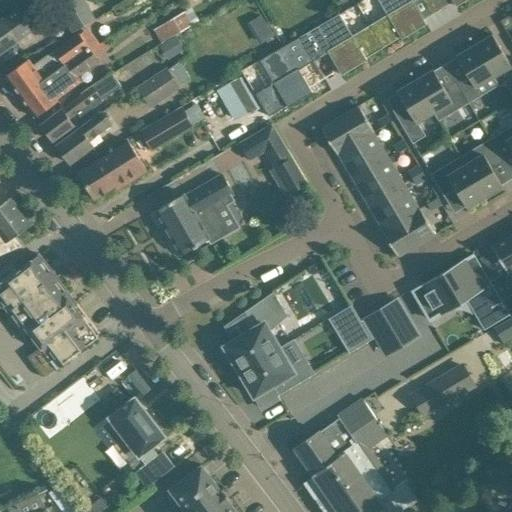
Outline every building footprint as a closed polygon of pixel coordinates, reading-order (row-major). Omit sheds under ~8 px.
[(64,0),(58,4),(73,31),(94,20),(83,0),(64,0)] [(418,0),(378,0),(388,16),(371,26),(383,47),(384,48),(401,38),(402,40),(427,25),(414,3),(418,0)] [(19,8),(0,21),(0,52),(33,29),(19,8)] [(153,30),(161,43),(199,20),(191,8),(153,30)] [(500,21),(503,27),(511,21),(511,13),(503,19),(500,21)] [(339,14),(299,37),(313,61),(328,52),(341,74),(366,60),(365,58),(383,47),(371,26),(370,25),(352,36),(339,14)] [(5,77),(20,97),(87,47),(97,39),(88,28),(80,35),(78,33),(55,50),(54,49),(32,65),(28,59),(5,77)] [(168,60),(185,49),(177,35),(160,45),(168,60)] [(494,76),(511,66),(492,35),(475,45),(493,76),(494,76)] [(87,47),(20,97),(35,117),(58,100),(57,98),(81,80),(77,75),(97,59),(96,58),(110,47),(105,41),(101,44),(97,39),(87,47)] [(270,85),(252,95),(265,117),(283,107),(284,108),(309,94),(296,71),(310,62),(296,39),(257,62),(270,85)] [(455,80),(469,103),(499,85),(494,76),(493,76),(475,45),(457,56),(467,73),(455,80)] [(138,88),(151,106),(179,87),(167,69),(138,88)] [(439,121),(469,103),(455,80),(444,87),(433,70),(415,80),(434,112),(433,112),(439,121)] [(82,94),(57,113),(41,125),(53,141),(74,125),(69,118),(99,96),(102,100),(121,86),(111,72),(82,94)] [(417,122),(433,112),(434,112),(415,80),(397,91),(408,109),(396,116),(413,143),(426,135),(417,122)] [(140,130),(141,131),(151,149),(192,124),(182,106),(140,130)] [(322,128),(337,154),(374,131),(358,106),(322,128)] [(101,113),(73,134),(57,146),(70,164),(92,147),(89,142),(110,126),(101,113)] [(382,127),(392,121),(388,114),(378,120),(382,127)] [(263,149),(290,194),(308,183),(272,123),(240,142),(249,157),(263,149)] [(503,161),(511,155),(511,125),(490,138),(503,161)] [(374,131),(337,154),(338,153),(353,178),(388,158),(373,133),(374,132),(374,131)] [(461,156),(484,196),(502,185),(492,168),(503,161),(490,138),(461,156)] [(408,146),(404,139),(393,146),(397,152),(408,146)] [(129,141),(94,162),(77,173),(94,198),(115,185),(117,188),(146,170),(136,153),(129,141)] [(431,174),(444,196),(456,189),(467,206),(484,196),(461,156),(431,174)] [(388,158),(353,178),(368,204),(403,183),(388,158)] [(408,171),(412,178),(423,172),(419,165),(408,171)] [(423,172),(412,178),(416,185),(427,178),(423,172)] [(155,210),(157,214),(157,217),(161,224),(164,225),(173,240),(172,243),(176,251),(179,252),(181,255),(209,239),(211,243),(229,232),(216,209),(214,210),(211,206),(233,193),(223,175),(186,196),(184,193),(155,210)] [(403,183),(368,204),(384,229),(382,230),(419,208),(418,208),(403,183)] [(0,204),(0,254),(22,246),(15,236),(31,224),(10,197),(0,204)] [(442,204),(438,197),(427,203),(431,210),(442,204)] [(435,234),(419,208),(382,230),(398,256),(435,234)] [(511,232),(491,245),(507,271),(503,273),(511,286),(511,284),(511,232)] [(40,347),(27,356),(42,376),(55,366),(57,369),(98,338),(37,257),(40,255),(39,254),(16,271),(10,263),(0,270),(0,300),(23,331),(26,328),(40,347)] [(484,329),(510,314),(475,255),(450,270),(449,269),(412,291),(429,319),(466,298),(484,329)] [(233,361),(240,372),(279,348),(269,331),(288,316),(273,292),(245,311),(255,328),(220,349),(229,363),(233,361)] [(509,309),(511,307),(511,294),(511,293),(502,298),(509,309)] [(365,318),(377,336),(377,337),(408,319),(396,299),(365,318)] [(362,321),(339,335),(349,353),(373,339),(362,321)] [(279,348),(240,372),(254,396),(273,385),(279,395),(315,373),(306,359),(291,368),(279,348)] [(412,394),(425,415),(474,386),(461,365),(412,394)] [(294,448),(313,476),(384,427),(381,422),(383,421),(382,419),(380,420),(364,396),(340,412),(340,411),(339,412),(341,415),(320,428),(322,430),(320,432),(319,431),(294,448)] [(119,411),(111,417),(146,463),(135,472),(147,487),(169,470),(151,446),(163,437),(158,430),(135,399),(119,411)] [(313,476),(332,503),(383,467),(370,446),(389,434),(384,427),(313,476)] [(232,502),(225,492),(223,489),(221,490),(210,476),(210,477),(204,470),(205,470),(202,465),(170,489),(186,511),(237,511),(231,503),(232,502)] [(383,467),(332,503),(338,511),(377,511),(384,507),(391,511),(402,511),(418,501),(405,480),(396,486),(383,467)] [(78,511),(59,485),(49,493),(62,511),(78,511)] [(47,511),(46,509),(39,493),(8,507),(9,511),(47,511)] [(83,511),(113,511),(102,497),(83,511)]
